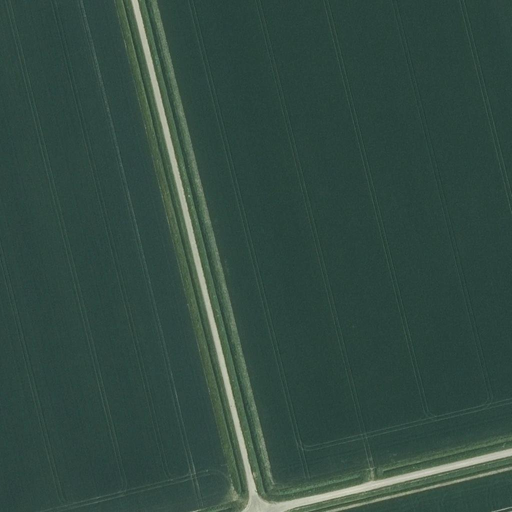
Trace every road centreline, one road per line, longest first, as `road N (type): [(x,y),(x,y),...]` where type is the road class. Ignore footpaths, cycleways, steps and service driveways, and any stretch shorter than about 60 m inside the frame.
road 1 (unclassified): [(258,511),(134,0)]
road 2 (unclassified): [(263,511),(511,453)]
